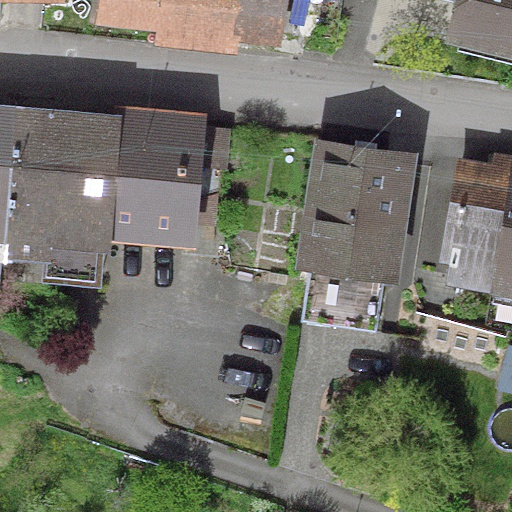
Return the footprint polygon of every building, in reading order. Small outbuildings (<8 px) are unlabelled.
[(282,0),(96,0),(93,22),(157,29),(158,26),(277,36),(282,0)] [(511,0),(460,0),(451,38),(511,52),(511,0)] [(0,241),(12,116),(0,115),(0,241)] [(50,241),(65,242),(103,245),(112,125),(12,116),(0,241),(0,260),(49,265),(50,241)] [(181,240),(188,166),(219,169),(223,134),(191,131),(191,124),(112,117),(112,125),(103,245),(105,245),(106,233),(181,240)] [(373,336),(398,167),(323,156),(298,325),(373,336)] [(450,280),(489,288),(492,288),(511,166),(511,161),(510,163),(498,161),(496,174),(461,168),(444,257),(454,259),(450,280)] [(511,166),(492,288),(511,291),(511,166)] [(511,357),(510,357),(503,387),(511,389),(511,357)]
